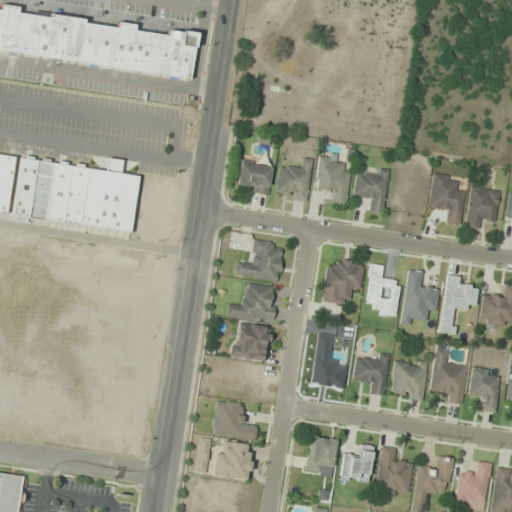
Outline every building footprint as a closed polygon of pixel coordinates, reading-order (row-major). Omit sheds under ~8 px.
[(0,51),(190,78),(196,33),(166,29),(165,34),(134,30),(134,25),(117,22),(116,26),(17,12),(18,7),(0,4),(0,5),(0,51)] [(350,47),(332,36),(309,73),(327,84),(350,47)] [(314,192),(334,193),(333,206),(345,207),(349,165),(337,164),(338,154),(317,153),(314,192)] [(306,201),(312,159),(302,157),(301,167),(278,164),(274,196),(306,201)] [(36,160),(28,219),(130,233),(137,176),(120,174),(122,160),(106,158),(105,170),(36,160)] [(238,183),(247,183),(247,193),(268,194),(269,166),(239,164),(238,183)] [(389,169),(379,168),(378,175),(356,173),(353,197),(370,199),(369,211),(383,213),(389,169)] [(460,225),(465,190),(456,188),(457,176),(432,173),(427,209),(447,212),(446,223),(460,225)] [(498,190),(470,187),(465,226),(482,228),(483,219),(495,221),(498,190)] [(234,274),(276,283),(283,250),(273,248),(274,243),(254,239),(249,263),(237,260),(234,274)] [(325,266),(321,302),(341,304),(342,289),(360,291),(364,262),(336,259),(335,267),(325,266)] [(365,303),(374,304),(373,314),(395,317),(399,279),(381,277),(383,265),(370,263),(365,303)] [(398,323),(410,325),(411,317),(425,320),(427,310),(435,311),(439,286),(420,283),(422,271),(407,269),(398,323)] [(439,333),(451,335),(454,308),(473,310),(476,287),(459,285),(460,277),(446,275),(439,333)] [(272,321),(276,287),(243,283),(241,305),(227,304),(226,316),(272,321)] [(482,292),(478,322),(511,326),(511,325),(511,284),(504,283),(502,294),(482,292)] [(270,326),(236,322),(232,357),(265,361),(270,326)] [(434,344),(428,390),(448,393),(447,403),(461,405),(466,365),(444,362),(446,346),(434,344)] [(374,360),(353,358),(352,382),(370,383),(369,394),(385,396),(388,354),(375,353),(374,360)] [(390,397),(423,399),(426,361),(393,359),(390,397)] [(489,376),(490,369),(471,367),(467,397),(485,400),(484,411),(494,412),(498,378),(489,376)] [(215,400),(211,434),(254,439),(255,426),(241,424),(244,403),(215,400)] [(335,439),(310,436),(305,471),(331,474),(335,439)] [(207,439),(198,438),(194,469),(203,471),(207,439)] [(211,475),(246,481),(251,445),(226,442),(225,452),(215,450),(211,475)] [(396,495),(396,491),(408,493),(412,461),(393,459),(394,448),(380,446),(374,492),(396,495)] [(367,482),(371,450),(356,448),(355,455),(343,453),(340,478),(367,482)] [(417,464),(409,510),(420,511),(424,511),(428,491),(446,494),(452,458),(438,455),(435,467),(417,464)] [(490,463),(476,461),(475,471),(459,469),(454,506),(483,510),(490,463)] [(511,511),(511,471),(495,469),(489,509),(504,511),(511,511)]
